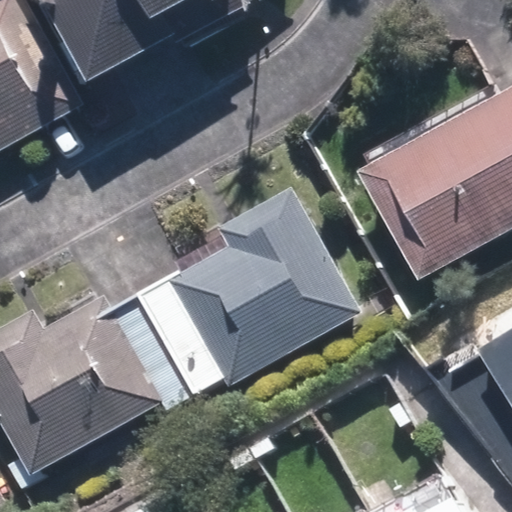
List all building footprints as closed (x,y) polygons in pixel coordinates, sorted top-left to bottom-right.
[(21,0),(0,0),(0,159),(85,113),(21,0)] [(36,0),(91,98),(165,58),(155,40),(228,0),(36,0)] [(511,93),(358,179),(421,291),(511,240),(511,93)] [(227,396),(365,320),(297,198),(221,240),(230,256),(114,320),(105,304),(46,337),(35,317),(0,335),(0,426),(31,483),(161,411),(167,420),(224,389),(227,396)] [(511,337),(475,360),(511,419),(511,337)] [(0,511),(12,511),(0,489),(0,511)] [(462,511),(456,500),(434,511),(462,511)]
